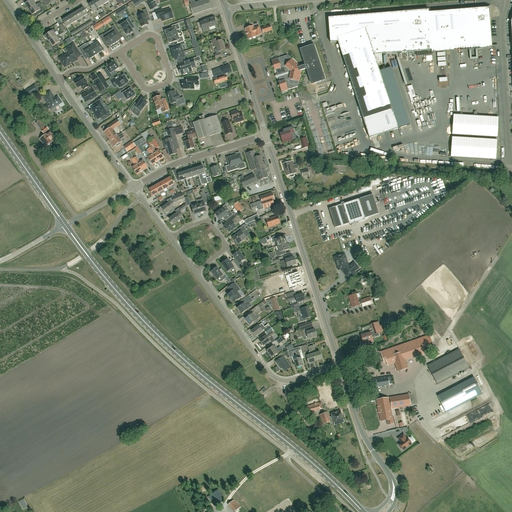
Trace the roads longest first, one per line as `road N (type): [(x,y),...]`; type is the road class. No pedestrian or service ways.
road 1 (primary): [(362,511),(148,326),(65,225)]
road 2 (tertiary): [(339,365),(273,158)]
road 3 (unclassified): [(508,165),(505,0)]
road 4 (tertiary): [(381,511),(393,497),(391,479),(359,427),(339,365)]
road 5 (unclassified): [(134,187),(170,166),(266,135)]
road 6 (unclassified): [(283,381),(270,375),(195,271)]
road 7 (tertiary): [(266,135),(225,9)]
road 8 (unclassified): [(134,187),(58,80)]
road 9 (residential): [(120,51),(156,37),(172,81),(143,87)]
